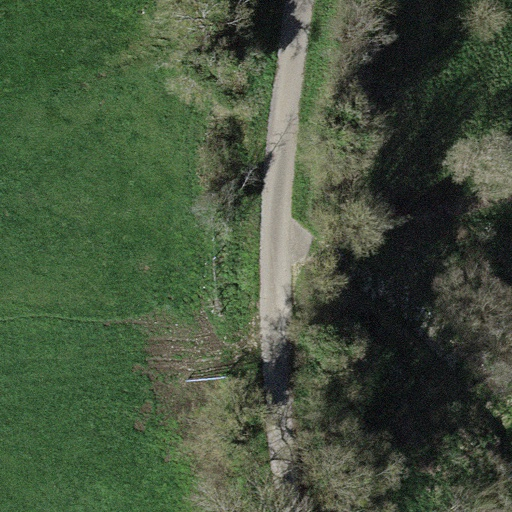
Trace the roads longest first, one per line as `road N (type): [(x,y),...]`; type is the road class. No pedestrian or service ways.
road 1 (track): [(291,511),(271,414),(266,268),(309,0)]
road 2 (track): [(511,415),(437,339),(273,223)]
